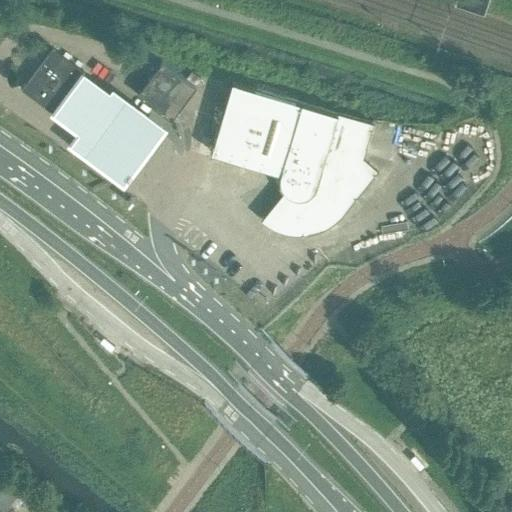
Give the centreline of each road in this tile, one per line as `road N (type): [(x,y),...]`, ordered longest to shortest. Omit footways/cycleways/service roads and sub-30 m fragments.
road 1 (primary): [(399,511),(220,330),(0,153)]
road 2 (primary): [(0,202),(231,394),(345,511)]
